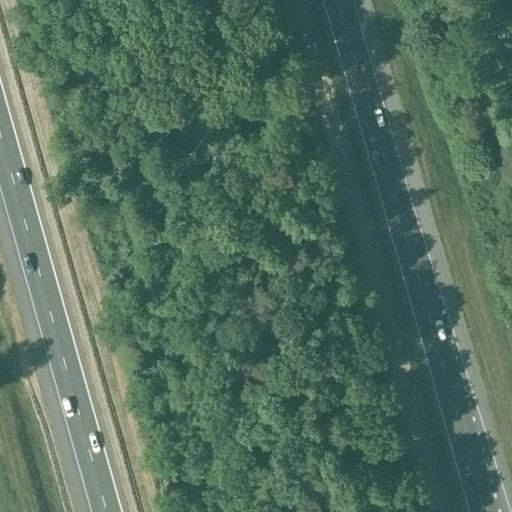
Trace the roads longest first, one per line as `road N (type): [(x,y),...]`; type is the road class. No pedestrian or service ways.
road 1 (motorway): [(484,511),(336,0)]
road 2 (motorway): [(0,131),(106,511)]
road 3 (track): [(511,181),(456,0)]
